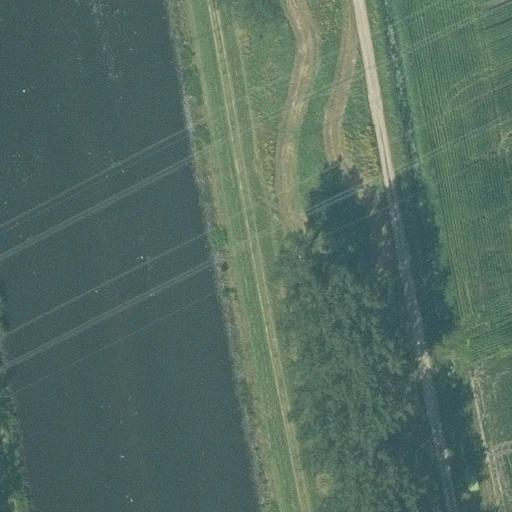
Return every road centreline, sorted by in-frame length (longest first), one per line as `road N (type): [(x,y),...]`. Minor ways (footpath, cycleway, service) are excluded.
road 1 (track): [(206,0),(311,511)]
road 2 (track): [(453,511),(359,0)]
